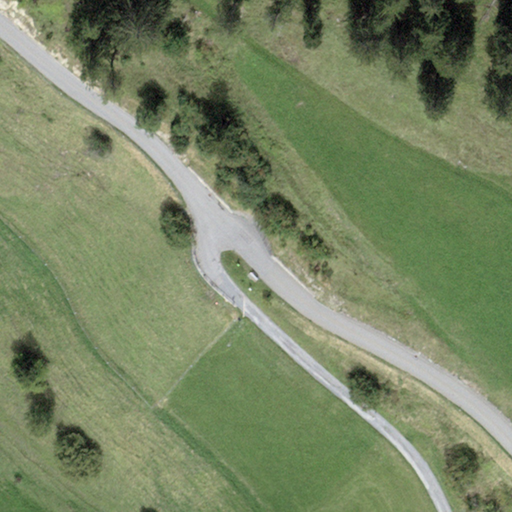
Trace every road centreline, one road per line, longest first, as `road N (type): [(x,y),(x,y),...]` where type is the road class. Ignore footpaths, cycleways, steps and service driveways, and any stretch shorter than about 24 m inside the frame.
road 1 (unclassified): [(444,511),(415,460),(219,274),(209,248),(216,227)]
road 2 (unclassified): [(216,227),(245,232),(252,253),(335,324),(425,371),(511,440)]
road 3 (residential): [(216,227),(91,102),(0,26)]
